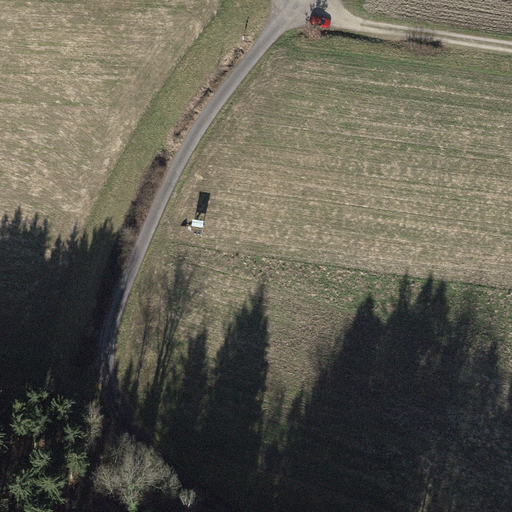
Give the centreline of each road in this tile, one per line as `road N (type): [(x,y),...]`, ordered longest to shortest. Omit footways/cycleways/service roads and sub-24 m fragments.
road 1 (track): [(220,511),(160,467),(119,415),(107,348),(134,257),(183,150),(295,8)]
road 2 (track): [(511,45),(295,8)]
